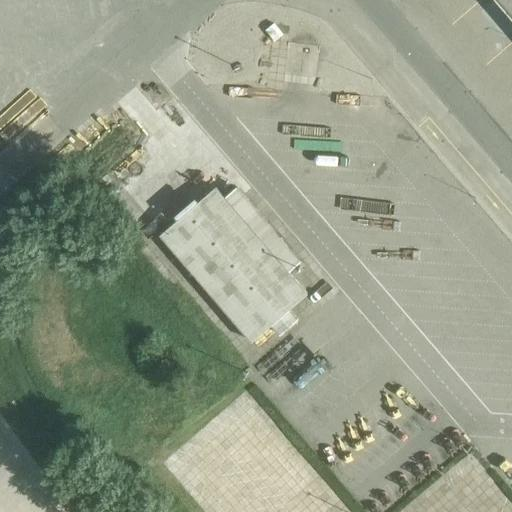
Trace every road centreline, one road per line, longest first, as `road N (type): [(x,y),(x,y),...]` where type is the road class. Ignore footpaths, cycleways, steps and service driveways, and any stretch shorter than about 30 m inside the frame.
road 1 (unclassified): [(473,416),(152,40)]
road 2 (unclassified): [(0,176),(152,40)]
road 3 (unclassified): [(511,153),(380,0)]
